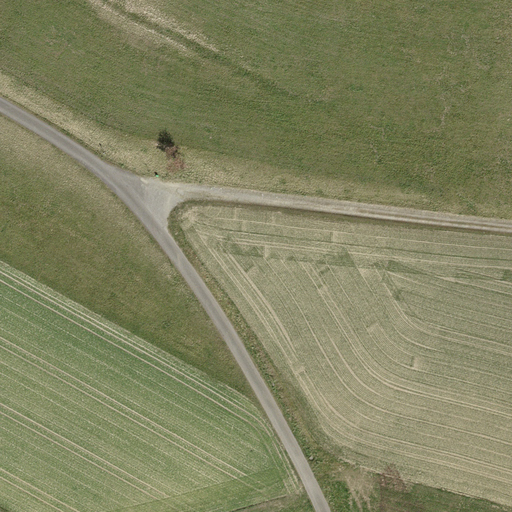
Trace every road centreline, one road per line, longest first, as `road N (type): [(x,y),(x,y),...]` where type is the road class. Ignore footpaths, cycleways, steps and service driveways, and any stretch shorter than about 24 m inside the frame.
road 1 (track): [(124,185),(511,226)]
road 2 (residential): [(321,511),(221,319),(124,185)]
road 3 (track): [(124,185),(0,103)]
